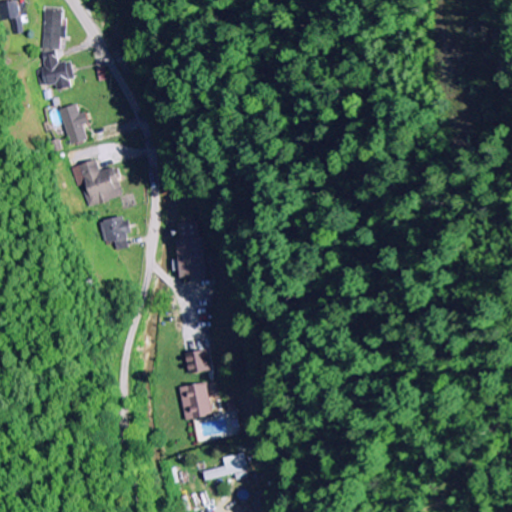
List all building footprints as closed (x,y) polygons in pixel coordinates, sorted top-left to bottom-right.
[(28,34),(20,2),(1,6),(9,38),(28,34)] [(63,52),(63,39),(70,39),(70,29),(65,29),(65,14),(46,13),(44,51),(63,52)] [(74,63),(61,65),(59,56),(44,58),(46,70),(38,72),(41,89),(58,85),(60,92),(74,90),(73,82),(77,81),(74,63)] [(62,111),(72,147),(91,142),(87,127),(92,126),(89,114),(82,116),(80,107),(62,111)] [(90,209),(128,197),(119,168),(103,174),(99,162),(73,170),(79,191),(84,189),(90,209)] [(119,252),(132,249),(129,237),(134,236),(131,218),(102,224),(106,245),(117,243),(119,252)] [(185,280),(209,278),(205,224),(181,226),(185,280)] [(212,374),(210,353),(190,355),(192,376),(212,374)] [(190,423),(218,418),(211,385),(183,390),(190,423)] [(207,473),(209,482),(239,477),(240,482),(252,480),(247,455),(227,460),(228,469),(207,473)] [(256,511),(270,511),(267,499),(254,502),(256,511)]
